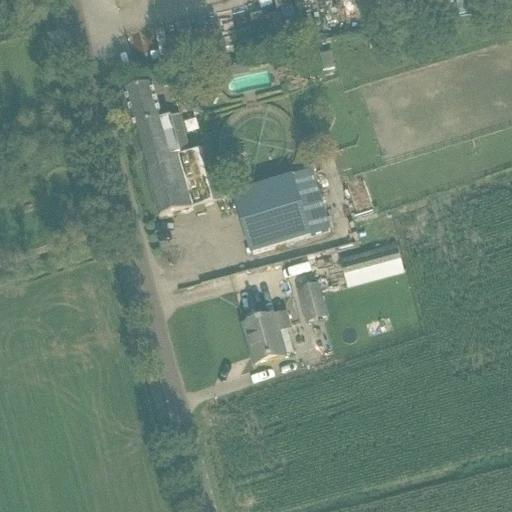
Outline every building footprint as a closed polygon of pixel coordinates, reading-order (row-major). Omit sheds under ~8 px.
[(502,0),(456,0),(460,16),(504,5),(502,0)] [(325,78),(371,67),(366,44),(319,55),(325,78)] [(177,117),(163,122),(153,88),(123,96),(159,221),(216,205),(201,152),(188,155),(177,117)] [(315,137),(304,140),(307,151),(318,147),(315,137)] [(329,233),(311,173),(234,196),(252,257),(329,233)] [(340,262),(303,272),(305,281),(319,278),(342,272),(344,278),(400,263),(398,257),(395,246),(340,261),(340,262)] [(328,320),(319,286),(297,292),(306,326),(328,320)] [(287,316),(244,328),(254,367),(285,359),(278,334),(291,330),(287,316)]
